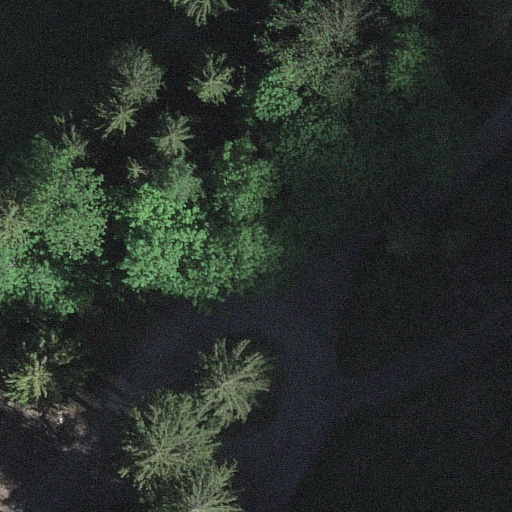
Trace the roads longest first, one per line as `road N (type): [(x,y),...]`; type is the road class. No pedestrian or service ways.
road 1 (track): [(18,511),(119,416),(187,328),(239,308),(285,321),(511,109)]
road 2 (track): [(310,415),(511,322)]
road 3 (track): [(285,321),(305,357),(310,415),(265,511)]
